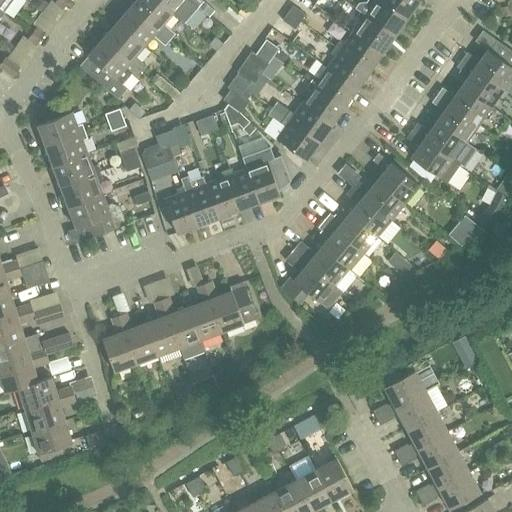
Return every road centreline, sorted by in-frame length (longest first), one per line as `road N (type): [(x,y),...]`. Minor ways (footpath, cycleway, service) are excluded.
road 1 (residential): [(460,0),(284,219),(74,295)]
road 2 (residential): [(139,132),(180,117),(285,0)]
road 3 (residential): [(74,295),(47,213),(0,115)]
road 4 (residential): [(0,113),(94,0)]
road 5 (residential): [(74,295),(116,427)]
